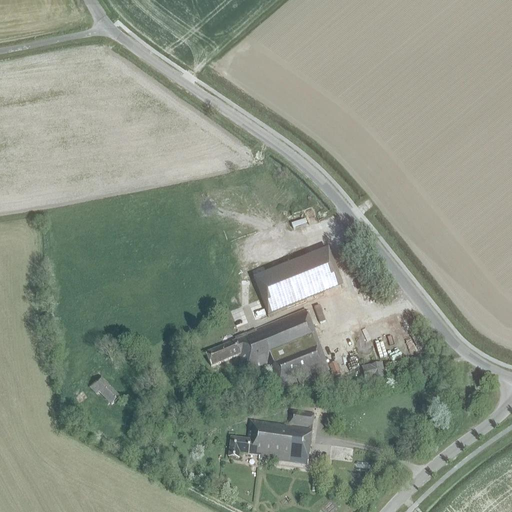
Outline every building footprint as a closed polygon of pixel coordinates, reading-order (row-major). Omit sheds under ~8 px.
[(281,196),(296,188),(291,179),(276,187),(281,196)] [(267,204),(269,210),(283,205),(281,200),(267,204)] [(342,287),(328,249),(252,278),(267,315),(342,287)] [(277,396),(329,376),(306,311),(235,339),(236,342),(206,355),(212,367),(239,356),(247,375),(267,368),(277,396)] [(340,376),(336,364),(328,367),(332,378),(340,376)] [(381,365),(369,367),(361,369),(364,383),(384,378),(381,365)] [(111,406),(119,398),(107,385),(101,378),(90,389),(97,396),(99,394),(111,406)] [(307,466),(314,415),(290,412),(288,427),(249,422),(247,442),(231,439),(228,458),(239,460),(239,454),(260,457),(259,459),(307,466)]
